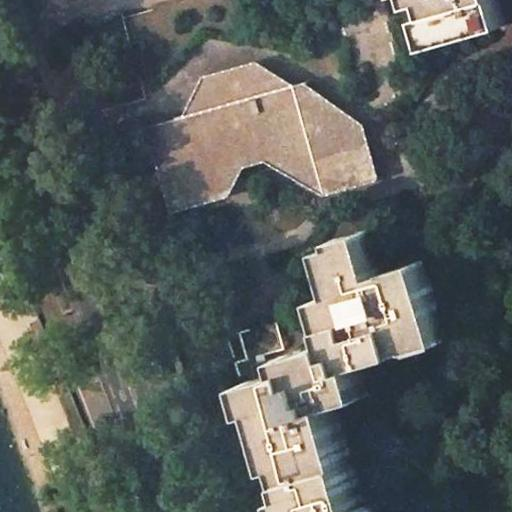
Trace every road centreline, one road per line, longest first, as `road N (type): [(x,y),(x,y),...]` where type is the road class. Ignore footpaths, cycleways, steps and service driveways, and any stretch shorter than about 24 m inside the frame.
road 1 (primary): [(179,511),(106,295),(64,233)]
road 2 (primary): [(64,233),(83,307),(164,511)]
road 3 (primary): [(64,233),(0,68)]
